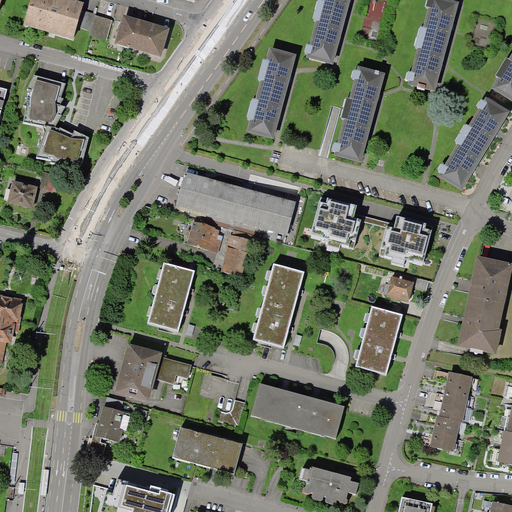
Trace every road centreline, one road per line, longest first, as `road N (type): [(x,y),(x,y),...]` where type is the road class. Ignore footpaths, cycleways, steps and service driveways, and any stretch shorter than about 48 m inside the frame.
road 1 (primary): [(93,257),(136,174),(265,0)]
road 2 (residential): [(277,511),(62,454)]
road 3 (primary): [(62,454),(93,257)]
road 4 (residential): [(212,353),(405,403)]
road 5 (residential): [(287,158),(447,200),(473,219)]
road 6 (residential): [(405,403),(473,219)]
road 7 (residential): [(155,85),(96,172),(63,247)]
road 8 (residential): [(63,247),(30,410)]
road 9 (residential): [(0,43),(155,85)]
road 10 (residential): [(386,467),(511,485)]
